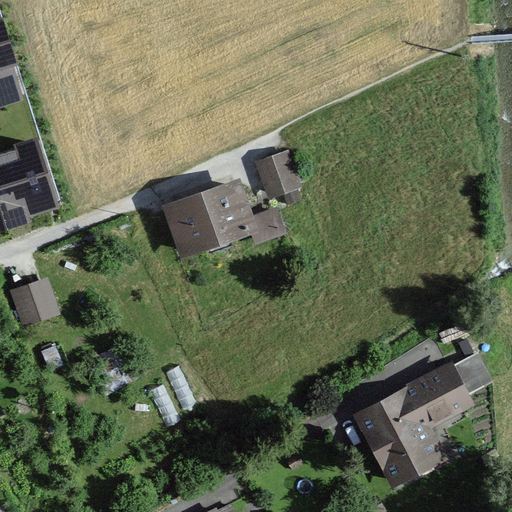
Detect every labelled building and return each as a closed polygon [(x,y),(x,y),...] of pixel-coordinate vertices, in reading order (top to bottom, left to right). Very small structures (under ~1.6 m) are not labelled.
[(0,102),(14,99),(0,49),(10,47),(7,39),(0,40),(0,102)] [(49,205),(30,143),(0,151),(0,225),(1,230),(10,227),(6,214),(23,209),(24,213),(49,205)] [(269,196),(304,188),(294,148),(259,156),(269,196)] [(243,177),(164,202),(182,258),(253,236),(255,242),(288,232),(279,205),(254,212),(243,177)] [(55,312),(45,282),(14,292),(24,323),(55,312)] [(436,460),(419,425),(427,421),(419,405),(432,399),(437,409),(491,382),(477,355),(359,416),(393,482),(436,460)]
